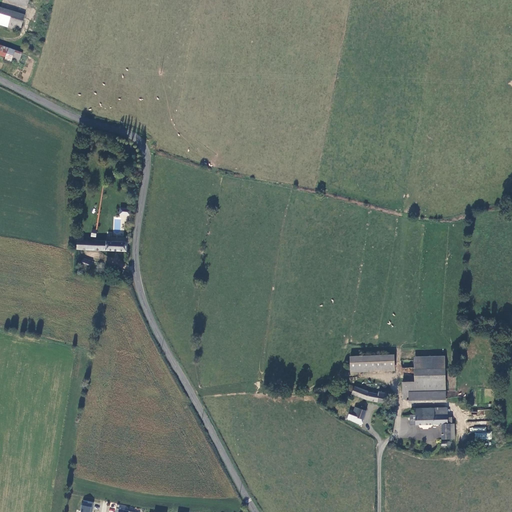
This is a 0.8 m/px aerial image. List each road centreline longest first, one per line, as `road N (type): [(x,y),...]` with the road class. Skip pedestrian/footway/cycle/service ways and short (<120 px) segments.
road 1 (secondary): [(141,143),(139,289),(255,511)]
road 2 (secondary): [(141,143),(0,78)]
